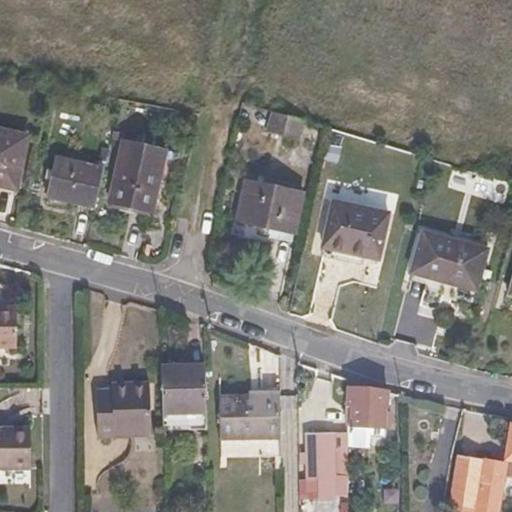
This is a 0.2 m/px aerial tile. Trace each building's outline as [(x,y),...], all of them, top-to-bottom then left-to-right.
[(298,141),(303,122),(272,113),(267,131),(298,141)] [(0,130),(0,185),(16,189),(27,136),(0,130)] [(110,202),(151,212),(165,151),(123,142),(110,202)] [(46,196),(96,207),(104,169),(54,158),(46,196)] [(245,181),(237,221),(295,233),(303,194),(245,181)] [(388,213),(333,202),(323,248),(378,260),(388,213)] [(411,273),(443,282),(444,278),(476,287),(486,250),(422,232),(411,273)] [(444,278),(443,282),(475,291),(476,287),(444,278)] [(0,347),(18,349),(19,309),(0,308),(0,347)] [(206,413),(205,365),(162,366),(164,414),(206,413)] [(389,389),(346,379),(347,425),(352,425),(370,426),(386,427),(389,389)] [(112,400),(97,401),(97,436),(151,435),(150,383),(112,384),(112,390),(112,400)] [(96,391),(97,401),(112,400),(112,390),(96,391)] [(281,396),(250,396),(220,397),(220,439),(281,438),(281,396)] [(207,429),(206,413),(164,414),(164,425),(189,424),(189,429),(207,429)] [(458,456),(448,511),(497,511),(504,473),(507,459),(511,460),(511,424),(511,428),(506,463),(483,460),(458,456)] [(370,426),(352,425),(351,438),(369,438),(370,426)] [(9,432),(1,432),(0,431),(0,468),(30,469),(31,429),(9,428),(9,432)] [(348,475),(347,434),(306,435),(308,479),(318,478),(318,499),(335,499),(335,475),(348,475)]
